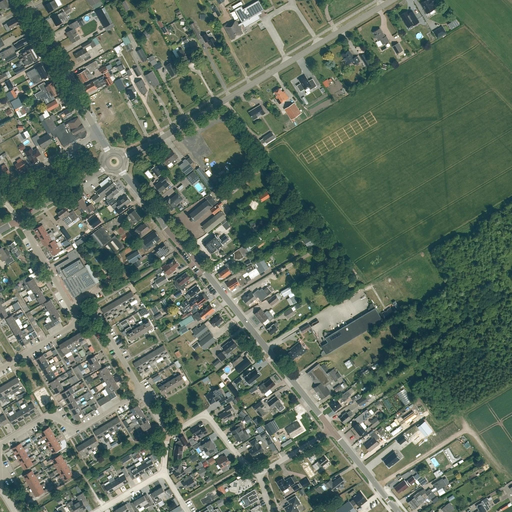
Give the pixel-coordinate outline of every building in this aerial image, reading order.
[(5,0),(1,0),(0,1),(0,5),(2,9),(9,5),(5,0)] [(54,9),(59,7),(54,0),(50,3),(45,5),(49,12),(54,9)] [(102,6),(99,2),(101,1),(100,0),(87,0),(91,6),(93,5),(95,10),(102,6)] [(243,24),(245,28),(261,19),(259,15),(262,13),(261,12),(264,10),(258,0),(243,9),(241,6),(234,10),(242,23),(238,25),(236,21),(229,25),(228,23),(224,26),(232,40),(243,33),(241,30),(239,26),(243,24)] [(420,3),(427,14),(435,9),(432,5),(435,4),(433,0),(423,0),(424,1),(420,3)] [(121,3),(126,11),(129,9),(125,1),(121,3)] [(101,9),(95,12),(104,28),(110,24),(101,9)] [(405,12),(400,15),(406,25),(408,28),(411,25),(412,25),(413,26),(419,23),(419,22),(413,11),(409,14),(407,11),(405,12)] [(56,26),(62,23),(68,20),(64,12),(52,18),(56,26)] [(10,28),(19,24),(18,21),(18,20),(17,20),(15,18),(7,22),(7,23),(3,25),(7,31),(11,29),(10,28)] [(82,18),(77,20),(81,27),(86,24),(82,18)] [(448,24),(451,29),(460,24),(457,19),(448,24)] [(67,32),(73,42),(80,38),(75,29),(79,26),(76,21),(69,25),(72,29),(67,32)] [(198,40),(201,38),(199,34),(200,34),(196,26),(192,29),(198,40)] [(434,32),(437,38),(446,33),(442,27),(434,32)] [(380,28),(373,33),(378,41),(380,40),(383,45),(389,41),(386,36),(385,37),(380,28)] [(145,31),(139,35),(143,39),(148,35),(145,31)] [(207,41),(209,45),(210,44),(212,48),(218,44),(211,33),(208,35),(207,33),(202,36),(205,42),(207,41)] [(131,42),(127,35),(122,38),(125,45),(126,45),(129,50),(132,48),(130,43),(131,42)] [(19,41),(13,44),(16,48),(29,41),(26,37),(23,39),(22,38),(19,40),(19,41)] [(409,39),(414,48),(418,46),(413,37),(409,39)] [(90,44),(91,45),(92,48),(96,46),(94,43),(93,40),(82,45),(84,49),(75,54),(79,61),(84,58),(85,60),(91,57),(89,55),(85,47),(90,44)] [(392,46),(396,54),(403,51),(398,43),(392,46)] [(15,52),(12,46),(3,52),(6,57),(15,52)] [(192,62),(196,60),(192,54),(199,50),(196,46),(194,48),(193,47),(191,48),(192,49),(187,52),(189,55),(188,56),(192,62)] [(32,47),(26,51),(20,54),(21,56),(19,57),(21,61),(24,59),(35,52),(32,47)] [(136,51),(140,58),(145,55),(141,49),(136,51)] [(184,59),(187,65),(192,62),(188,56),(187,57),(182,49),(177,52),(182,60),(184,59)] [(349,51),(342,55),(348,64),(352,62),(354,65),(360,61),(357,56),(354,58),(349,51)] [(28,65),(29,64),(32,62),(32,61),(38,58),(35,52),(24,59),(26,62),(28,65)] [(363,60),(366,66),(370,64),(364,53),(359,56),(362,60),(363,60)] [(152,56),(148,58),(152,66),(154,65),(157,63),(152,56)] [(87,69),(84,70),(81,72),(81,73),(77,75),(80,79),(90,73),(100,67),(96,61),(85,66),(87,69)] [(156,70),(162,67),(160,62),(157,63),(154,65),(156,70)] [(172,77),(179,72),(173,62),(166,66),(167,68),(166,68),(169,72),(172,77)] [(34,76),(45,70),(42,65),(36,68),(35,68),(29,71),(32,77),(34,76)] [(102,74),(108,70),(106,66),(99,69),(102,74)] [(103,80),(108,77),(114,74),(111,69),(103,74),(104,76),(98,80),(97,79),(84,86),(86,90),(103,80)] [(41,79),(48,75),(45,70),(34,76),(32,77),(30,78),(30,79),(34,85),(42,80),(41,79)] [(152,71),(145,75),(150,85),(152,84),(153,87),(159,84),(152,71)] [(80,79),(82,83),(85,81),(86,81),(89,80),(89,79),(93,76),(90,73),(80,79)] [(301,83),(297,86),(300,92),(304,89),(305,90),(309,88),(310,90),(317,86),(312,79),(308,81),(305,76),(299,80),(301,83)] [(86,90),(88,93),(97,88),(97,89),(105,84),(106,86),(111,83),(108,77),(103,80),(86,90)] [(115,82),(119,91),(124,88),(122,85),(123,85),(120,79),(115,82)] [(136,83),(142,94),(147,90),(143,83),(144,83),(142,79),(136,83)] [(36,98),(39,96),(48,91),(55,87),(52,82),(46,85),(44,82),(38,85),(41,91),(37,93),(34,94),(36,98)] [(134,93),(135,92),(132,86),(127,89),(128,92),(126,93),(131,100),(136,97),(134,93)] [(51,96),(58,93),(55,87),(48,91),(39,96),(40,100),(43,98),(44,99),(45,100),(51,96)] [(276,97),(277,99),(280,104),(289,98),(284,91),(283,92),(280,88),(274,92),(276,96),(276,97)] [(5,93),(9,101),(17,96),(12,89),(5,93)] [(29,102),(30,105),(40,100),(38,97),(29,102)] [(55,100),(45,106),(48,111),(58,105),(55,100)] [(284,109),(287,114),(293,122),(295,121),(293,118),(301,113),(294,103),(284,109)] [(265,114),(260,105),(254,109),(255,109),(249,112),(254,120),(262,115),(265,114)] [(44,106),(41,108),(44,114),(41,115),(44,120),(53,136),(56,134),(63,147),(69,143),(70,143),(76,139),(77,139),(75,137),(76,136),(77,137),(78,138),(79,138),(80,138),(79,138),(86,134),(86,135),(86,134),(86,133),(86,132),(86,131),(86,130),(85,130),(85,129),(78,117),(65,124),(64,123),(56,127),(50,116),(49,116),(44,106)] [(26,107),(25,107),(19,110),(22,115),(27,112),(28,111),(28,109),(28,108),(26,107)] [(60,118),(61,118),(62,117),(63,120),(68,117),(72,115),(71,115),(75,113),(72,107),(69,109),(69,108),(63,111),(63,112),(59,114),(58,115),(60,118)] [(271,132),(262,138),(266,143),(275,138),(271,132)] [(37,135),(31,138),(36,146),(39,144),(42,148),(47,145),(52,142),(51,140),(52,139),(51,138),(51,139),(48,134),(39,139),(37,135)] [(37,160),(35,157),(40,154),(37,148),(32,151),(31,148),(30,149),(29,148),(28,148),(26,149),(25,150),(25,151),(24,152),(31,163),(37,160)] [(177,162),(176,159),(178,157),(172,150),(162,158),(168,165),(171,162),(173,165),(177,162)] [(21,158),(16,161),(17,163),(15,165),(18,171),(25,166),(21,158)] [(193,169),(190,165),(188,163),(181,168),(186,175),(193,169)] [(5,164),(0,167),(2,169),(0,169),(0,173),(2,177),(9,172),(5,164)] [(151,169),(155,175),(159,171),(155,166),(151,169)] [(196,170),(211,189),(215,187),(199,167),(196,170)] [(155,185),(161,192),(170,185),(166,181),(168,179),(163,173),(158,177),(161,180),(155,185)] [(116,185),(112,179),(101,188),(105,193),(114,185),(116,185)] [(238,188),(235,185),(232,187),(230,184),(219,192),(222,196),(233,188),(235,190),(238,188)] [(106,195),(109,198),(106,200),(109,205),(114,201),(111,198),(119,191),(114,185),(105,193),(106,195)] [(91,198),(95,203),(106,195),(105,193),(101,188),(100,188),(98,189),(99,190),(97,191),(98,193),(91,198)] [(169,198),(165,202),(171,210),(176,206),(175,205),(183,199),(178,193),(170,199),(169,198)] [(117,201),(113,205),(119,213),(125,209),(127,207),(126,205),(131,202),(128,198),(128,197),(127,196),(126,196),(126,195),(117,201)] [(194,222),(208,210),(217,203),(212,197),(208,201),(207,200),(203,204),(189,215),(188,215),(190,218),(191,220),(192,220),(194,222)] [(75,203),(81,212),(87,208),(89,212),(95,209),(91,203),(87,206),(82,198),(75,203)] [(211,210),(215,215),(220,222),(222,225),(227,221),(225,218),(226,218),(219,210),(221,208),(219,206),(223,203),(221,201),(211,210)] [(64,207),(60,211),(70,224),(78,217),(73,210),(70,213),(67,210),(64,207)] [(127,223),(130,227),(141,219),(134,210),(128,215),(132,219),(127,223)] [(59,216),(56,219),(58,222),(61,219),(63,218),(66,222),(68,225),(70,224),(60,211),(57,213),(59,216)] [(93,227),(101,221),(96,215),(89,221),(93,227)] [(207,233),(220,222),(215,215),(202,226),(207,233)] [(142,225),(133,232),(139,239),(141,237),(147,232),(147,231),(149,229),(150,228),(146,223),(145,223),(142,225)] [(46,231),(43,225),(34,230),(38,236),(46,231)] [(90,235),(100,248),(100,247),(109,259),(125,247),(115,235),(111,238),(102,226),(95,232),(90,235)] [(53,234),(52,232),(48,234),(46,231),(38,236),(41,241),(53,234)] [(121,237),(124,241),(132,235),(128,231),(121,237)] [(155,232),(139,243),(146,251),(153,246),(161,240),(157,234),(157,233),(156,232),(155,232)] [(82,238),(76,242),(78,246),(84,241),(89,238),(85,233),(81,236),(82,238)] [(47,245),(46,245),(52,241),(51,239),(54,237),(53,234),(41,241),(44,246),(47,245)] [(308,245),(316,240),(312,234),(304,238),(308,245)] [(204,244),(212,253),(223,244),(229,239),(226,235),(220,240),(218,237),(217,238),(215,235),(204,244)] [(136,242),(134,239),(127,245),(129,247),(136,242)] [(52,241),(46,245),(47,245),(50,250),(61,243),(60,241),(56,243),(54,240),(52,241)] [(12,243),(11,243),(9,244),(10,244),(8,246),(13,253),(13,252),(16,257),(20,254),(17,250),(13,243),(12,243)] [(50,250),(53,255),(61,251),(59,248),(63,246),(61,243),(50,250)] [(157,252),(152,256),(156,261),(161,257),(169,251),(164,244),(156,250),(157,252)] [(234,253),(235,254),(234,259),(235,259),(237,257),(239,260),(244,257),(248,253),(249,252),(244,246),(245,245),(232,253),(233,254),(234,253)] [(0,248),(0,257),(1,259),(4,257),(9,264),(13,261),(9,254),(9,253),(7,249),(3,251),(1,248),(0,248)] [(74,298),(96,284),(75,249),(67,254),(69,258),(56,266),(74,298)] [(130,255),(127,257),(131,263),(141,257),(137,250),(130,255)] [(124,266),(117,256),(111,260),(119,270),(124,266)] [(175,269),(179,265),(175,259),(167,266),(166,264),(162,267),(164,270),(162,272),(165,275),(167,273),(168,276),(176,270),(175,269)] [(247,272),(246,273),(237,279),(240,284),(242,287),(247,284),(248,283),(244,277),(248,274),(251,279),(265,270),(259,261),(254,265),(256,268),(248,273),(247,272)] [(115,269),(115,268),(109,262),(107,263),(112,269),(110,271),(112,272),(107,276),(111,280),(118,275),(117,273),(118,272),(115,269)] [(234,267),(232,264),(230,262),(225,265),(227,267),(219,273),(223,278),(231,273),(230,271),(232,269),(233,268),(234,268),(234,267)] [(244,268),(247,272),(254,268),(251,264),(244,268)] [(120,271),(125,279),(129,277),(124,271),(126,269),(125,267),(120,271)] [(231,290),(240,284),(237,279),(246,273),(247,272),(244,268),(227,278),(229,281),(227,283),(231,290)] [(104,280),(107,277),(102,271),(99,274),(104,280)] [(186,286),(184,284),(183,283),(190,278),(186,273),(181,276),(179,278),(177,280),(177,281),(176,282),(177,284),(175,285),(178,290),(186,286)] [(156,282),(152,285),(154,289),(168,281),(165,275),(155,281),(156,282)] [(24,283),(25,285),(23,286),(26,289),(27,289),(30,287),(36,283),(33,278),(30,279),(28,276),(22,280),(24,283)] [(36,283),(30,287),(27,289),(28,291),(31,289),(33,292),(39,289),(36,283)] [(201,290),(197,285),(193,288),(192,288),(187,291),(189,294),(185,296),(188,299),(191,297),(201,290)] [(243,299),(248,305),(258,297),(261,301),(272,292),(267,287),(263,291),(262,288),(259,291),(259,290),(253,295),(251,292),(247,294),(248,295),(243,299)] [(284,297),(292,292),(289,287),(281,292),(284,297)] [(33,292),(28,295),(32,301),(36,298),(43,294),(39,289),(33,292)] [(180,289),(173,294),(175,297),(183,293),(180,289)] [(130,303),(136,299),(132,291),(126,295),(130,303)] [(292,292),(288,295),(290,298),(287,299),(290,305),(298,301),(292,292)] [(39,303),(46,300),(43,294),(36,298),(39,303)] [(270,301),(273,305),(279,300),(275,294),(268,299),(270,301)] [(124,306),(130,303),(126,295),(120,299),(124,306)] [(182,304),(175,309),(177,312),(182,308),(182,309),(185,313),(181,317),(183,320),(198,310),(197,309),(201,306),(204,303),(207,300),(202,295),(196,300),(195,299),(190,303),(187,300),(182,304)] [(47,308),(47,309),(53,305),(50,299),(41,304),(43,307),(45,305),(47,308)] [(118,310),(124,306),(120,299),(114,302),(118,310)] [(108,306),(112,313),(118,310),(114,302),(108,306)] [(370,311),(364,315),(331,334),(330,331),(329,332),(325,331),(324,335),(328,343),(321,347),(326,355),(383,320),(373,303),(370,304),(369,310),(370,311)] [(193,315),(195,318),(198,321),(202,318),(203,319),(207,316),(215,310),(210,304),(199,313),(198,312),(193,315)] [(48,311),(50,314),(57,310),(53,305),(47,309),(47,308),(45,310),(46,312),(48,311)] [(101,309),(106,317),(112,313),(108,306),(101,309)] [(385,311),(381,313),(385,319),(393,315),(394,315),(398,313),(396,309),(392,311),(391,307),(387,309),(388,310),(385,311)] [(288,319),(295,314),(292,308),(284,313),(288,319)] [(267,311),(264,313),(261,309),(255,314),(262,323),(267,318),(270,321),(274,317),(269,311),(267,311)] [(0,312),(0,317),(1,319),(7,315),(11,313),(9,310),(5,312),(4,310),(0,312)] [(51,321),(60,316),(57,310),(50,314),(48,315),(51,321)] [(192,314),(182,320),(179,322),(181,326),(179,328),(180,330),(178,332),(181,335),(189,330),(185,325),(194,320),(194,319),(195,318),(193,315),(192,314)] [(11,315),(5,319),(8,324),(15,320),(18,318),(16,315),(13,317),(11,315)] [(223,320),(218,315),(212,320),(210,322),(213,326),(215,324),(216,325),(217,325),(218,325),(220,323),(219,323),(223,320)] [(15,320),(8,324),(11,329),(18,326),(15,320)] [(148,331),(153,328),(149,320),(146,322),(144,320),(142,321),(143,323),(148,331)] [(148,331),(143,323),(140,325),(138,322),(136,324),(137,324),(138,327),(142,334),(148,331)] [(278,329),(276,327),(278,325),(276,322),(274,324),(267,329),(271,335),(278,329)] [(211,332),(208,329),(204,324),(198,328),(197,327),(192,331),(197,338),(197,337),(200,341),(198,342),(204,350),(216,340),(210,333),(211,332)] [(309,324),(300,329),(302,333),(311,328),(309,324)] [(18,326),(11,329),(15,335),(21,331),(18,326)] [(137,337),(133,330),(131,327),(125,330),(127,333),(131,340),(137,337)] [(137,337),(142,334),(138,327),(133,330),(137,337)] [(25,332),(23,334),(21,331),(15,335),(18,340),(24,336),(27,335),(25,332)] [(87,341),(81,332),(75,335),(80,343),(83,341),(84,343),(87,341)] [(81,345),(80,343),(75,335),(70,338),(76,348),(81,345)] [(18,340),(21,346),(30,341),(29,338),(26,339),(24,336),(18,340)] [(69,349),(72,347),(73,350),(76,348),(70,338),(65,342),(69,349)] [(217,356),(221,361),(226,357),(224,355),(227,352),(227,354),(237,346),(232,340),(227,344),(227,343),(222,347),(225,350),(222,352),(217,356)] [(65,342),(59,345),(61,347),(57,349),(61,357),(71,352),(69,349),(65,342)] [(299,342),(292,348),(293,349),(287,354),(292,360),(297,356),(297,357),(300,355),(307,351),(299,342)] [(162,357),(168,353),(164,345),(157,349),(162,357)] [(157,349),(151,352),(156,360),(162,357),(157,349)] [(156,360),(151,352),(145,356),(150,364),(156,360)] [(45,357),(48,356),(46,353),(36,359),(39,364),(46,360),(45,357)] [(91,365),(98,361),(95,355),(88,360),(90,363),(87,364),(89,366),(89,367),(91,365)] [(145,356),(140,360),(144,367),(150,364),(145,356)] [(241,356),(232,363),(235,367),(238,365),(242,370),(251,363),(247,357),(244,360),(241,356)] [(223,365),(219,359),(213,364),(217,369),(223,365)] [(49,365),(46,360),(39,364),(42,370),(49,365)] [(140,360),(133,363),(138,371),(144,367),(140,360)] [(98,361),(91,365),(89,367),(89,366),(88,367),(91,372),(101,366),(98,361)] [(46,375),(53,371),(50,367),(53,365),(52,364),(49,365),(42,370),(46,375)] [(319,364),(307,373),(317,386),(313,388),(321,399),(331,392),(326,386),(333,381),(328,376),(327,374),(325,372),(328,369),(324,364),(320,366),(319,364)] [(98,375),(99,378),(102,376),(109,372),(106,366),(99,370),(101,373),(98,375)] [(335,368),(327,374),(328,376),(330,375),(334,381),(338,378),(341,376),(338,372),(336,373),(337,372),(335,368)] [(46,375),(49,381),(56,376),(54,373),(57,371),(56,369),(53,371),(46,375)] [(245,377),(244,378),(249,384),(250,383),(252,385),(256,382),(254,380),(261,375),(256,369),(251,373),(250,372),(245,376),(245,377)] [(101,381),(103,383),(106,381),(105,381),(113,377),(109,372),(102,376),(104,379),(101,381)] [(180,385),(185,381),(181,374),(177,376),(176,373),(173,374),(175,377),(180,385)] [(60,376),(50,382),(53,388),(60,383),(59,381),(62,379),(60,376)] [(7,383),(12,391),(14,390),(15,389),(17,391),(19,390),(17,387),(21,385),(16,377),(9,382),(7,383)] [(105,388),(109,386),(116,382),(113,377),(105,381),(106,381),(107,384),(104,386),(105,388)] [(180,385),(175,377),(170,380),(174,388),(180,385)] [(275,384),(271,379),(264,384),(263,383),(258,387),(264,394),(275,384)] [(163,381),(165,384),(164,384),(169,391),(174,388),(170,380),(167,382),(165,380),(163,381)] [(65,385),(63,382),(60,383),(53,388),(56,393),(64,389),(62,386),(63,385),(63,386),(65,385)] [(116,382),(109,386),(105,388),(106,388),(105,389),(108,394),(111,393),(114,398),(117,396),(116,394),(114,391),(119,388),(116,382)] [(12,391),(7,383),(2,386),(1,387),(6,394),(7,394),(9,392),(11,395),(13,394),(12,391)] [(159,387),(163,394),(169,391),(164,384),(161,386),(160,383),(158,384),(159,387)] [(232,383),(228,386),(235,396),(239,393),(232,383)] [(68,389),(61,393),(64,398),(72,394),(75,392),(71,387),(68,389)] [(409,402),(408,399),(411,397),(405,387),(396,392),(403,405),(409,402)] [(213,391),(211,392),(206,396),(211,404),(216,401),(219,400),(220,403),(226,399),(222,393),(223,393),(220,388),(217,390),(216,389),(213,391)] [(330,406),(334,411),(341,405),(340,403),(343,401),(343,402),(349,398),(348,397),(351,395),(348,390),(342,395),(342,396),(340,397),(340,398),(330,406)] [(354,402),(361,397),(359,393),(351,398),(354,402)] [(72,394),(64,398),(66,400),(68,404),(74,400),(75,399),(72,394)] [(278,409),(279,410),(281,410),(283,408),(283,407),(282,405),(280,402),(280,401),(276,396),(268,403),(272,408),(275,405),(278,409)] [(359,406),(368,401),(365,396),(356,401),(359,406)] [(74,400),(68,404),(71,409),(78,405),(81,403),(79,400),(78,398),(75,399),(74,400)] [(261,401),(253,407),(260,416),(265,413),(261,408),(264,406),(261,401)] [(26,407),(31,414),(37,411),(32,403),(28,405),(26,402),(25,403),(24,404),(26,407)] [(81,410),(79,407),(82,405),(81,403),(78,405),(71,409),(74,415),(81,410)] [(134,415),(141,410),(138,405),(131,409),(133,412),(128,415),(130,417),(134,415)] [(219,415),(224,423),(229,420),(228,419),(233,415),(231,411),(233,409),(230,405),(225,408),(227,410),(219,415)] [(31,414),(26,407),(22,409),(20,406),(18,407),(20,410),(25,418),(31,414)] [(363,421),(368,417),(372,415),(367,409),(355,419),(357,422),(361,419),(363,421)] [(14,414),(19,421),(25,418),(20,410),(16,412),(14,410),(12,411),(14,414)] [(74,415),(77,420),(85,416),(81,410),(74,415)] [(137,420),(145,416),(141,410),(134,415),(136,417),(131,420),(133,423),(137,420)] [(350,417),(353,414),(350,411),(347,413),(346,412),(343,415),(343,416),(340,418),(344,423),(351,418),(350,417)] [(19,421),(14,414),(10,416),(8,413),(6,414),(8,417),(13,425),(19,421)] [(411,413),(404,418),(406,422),(414,417),(411,413)] [(0,422),(2,426),(8,422),(4,414),(0,416),(0,422)] [(141,425),(148,421),(145,416),(137,420),(139,423),(134,426),(136,428),(141,425)] [(112,421),(116,428),(117,428),(120,426),(122,429),(124,428),(123,425),(123,424),(118,417),(114,420),(112,421)] [(376,417),(370,421),(375,427),(381,423),(376,417)] [(366,431),(360,424),(363,421),(361,419),(357,422),(358,423),(353,427),(359,435),(362,433),(363,434),(366,431)] [(117,428),(116,428),(112,421),(108,423),(106,424),(106,425),(110,432),(111,432),(114,429),(116,433),(118,431),(117,428)] [(141,437),(148,433),(146,429),(148,428),(151,426),(148,421),(141,425),(142,428),(138,431),(141,437)] [(277,431),(271,421),(263,426),(269,436),(277,431)] [(425,421),(418,427),(426,436),(432,431),(425,421)] [(243,431),(241,429),(244,427),(241,422),(236,425),(237,428),(232,431),(234,436),(243,431)] [(303,430),(299,422),(297,424),(296,422),(286,429),(291,438),(303,430)] [(100,428),(105,435),(108,433),(110,436),(112,435),(111,432),(110,432),(106,425),(102,427),(100,428)] [(199,438),(208,433),(204,426),(199,429),(197,426),(191,430),(195,436),(198,434),(199,438)] [(43,437),(43,438),(52,433),(49,427),(41,433),(40,432),(36,434),(37,436),(41,434),(43,437)] [(105,435),(100,428),(96,431),(96,430),(94,431),(98,439),(102,436),(104,440),(107,438),(105,435)] [(245,440),(250,437),(245,430),(243,431),(234,436),(237,441),(243,438),(245,440)] [(372,439),(365,445),(370,451),(379,444),(376,440),(379,438),(374,432),(370,436),(372,439)] [(46,442),(46,443),(55,438),(52,433),(43,438),(43,437),(39,439),(40,442),(44,439),(46,442)] [(397,440),(396,440),(400,445),(400,444),(407,439),(403,434),(403,435),(397,440)] [(183,446),(188,443),(184,435),(179,438),(180,440),(176,442),(176,446),(175,446),(175,452),(174,452),(174,457),(182,458),(183,446)] [(88,440),(89,440),(93,447),(97,445),(99,448),(101,447),(99,444),(95,437),(90,439),(88,440)] [(192,437),(188,440),(192,446),(198,442),(197,440),(194,441),(192,437)] [(49,447),(50,448),(58,443),(55,438),(46,443),(46,442),(42,445),(43,447),(47,444),(49,447)] [(253,457),(264,451),(260,444),(259,444),(256,439),(250,442),(253,448),(249,450),(253,457)] [(396,442),(393,439),(375,453),(380,460),(383,457),(380,454),(396,442)] [(82,444),(83,444),(87,451),(91,449),(93,452),(95,451),(93,447),(89,440),(88,440),(84,443),(82,444)] [(213,450),(216,449),(211,440),(207,443),(206,442),(205,442),(204,446),(203,447),(200,442),(200,441),(193,446),(195,449),(199,446),(202,452),(205,450),(209,456),(211,455),(213,455),(213,454),(215,453),(213,450)] [(15,454),(24,449),(24,450),(28,447),(27,445),(23,448),(20,443),(12,449),(15,454)] [(58,443),(50,448),(49,447),(45,450),(46,452),(50,449),(53,454),(61,448),(58,443)] [(87,451),(83,444),(78,446),(76,447),(81,455),(85,452),(87,455),(89,454),(87,451)] [(24,450),(24,449),(15,454),(18,459),(27,454),(27,455),(31,453),(30,450),(26,453),(24,450)] [(400,459),(398,456),(394,451),(394,452),(389,456),(387,457),(386,458),(387,458),(384,461),(384,460),(383,461),(389,468),(389,467),(392,465),(398,461),(400,459)] [(27,455),(27,454),(18,459),(21,464),(30,459),(30,460),(34,458),(33,456),(29,458),(27,455)] [(149,460),(146,461),(150,469),(155,466),(153,461),(155,460),(152,454),(149,456),(147,457),(149,460)] [(54,464),(55,465),(64,460),(60,455),(52,460),(51,459),(47,462),(49,464),(53,461),(54,464)] [(230,462),(225,455),(223,457),(222,456),(217,458),(220,463),(219,464),(222,469),(226,466),(225,465),(230,462)] [(328,461),(324,456),(318,461),(316,463),(320,468),(322,466),(328,461)] [(32,463),(30,460),(30,459),(21,464),(24,470),(33,465),(37,463),(36,461),(32,463)] [(141,464),(146,472),(150,469),(146,461),(145,459),(140,462),(141,464)] [(57,470),(58,470),(67,465),(64,460),(55,465),(54,464),(50,467),(52,469),(56,467),(57,470)] [(136,477),(141,474),(136,467),(135,464),(127,469),(130,475),(132,475),(134,474),(136,477)] [(136,467),(141,474),(146,472),(141,464),(136,467)] [(174,467),(177,472),(174,473),(178,479),(186,474),(192,470),(190,466),(184,470),(183,468),(182,468),(179,464),(174,467)] [(61,476),(70,470),(67,465),(58,470),(57,470),(53,472),(50,474),(51,477),(55,475),(55,474),(59,472),(60,475),(61,476)] [(122,469),(124,474),(119,477),(124,485),(129,482),(126,477),(129,476),(124,468),(122,469)] [(70,470),(61,476),(60,475),(57,477),(58,479),(62,477),(64,481),(73,476),(70,470)] [(26,481),(35,476),(36,477),(40,475),(38,473),(34,475),(32,471),(23,476),(26,481)] [(230,486),(231,487),(232,488),(236,489),(237,490),(236,491),(238,494),(242,492),(241,490),(243,489),(244,490),(252,486),(246,475),(237,481),(237,479),(230,484),(231,486),(230,486)] [(36,477),(35,476),(26,481),(29,486),(38,481),(39,482),(43,480),(41,478),(37,480),(36,477)] [(340,487),(345,482),(341,476),(333,483),(330,480),(325,484),(329,488),(330,487),(334,492),(340,488),(340,487)] [(408,482),(407,483),(404,479),(394,487),(399,493),(402,491),(403,491),(409,486),(416,480),(413,476),(407,481),(408,482)] [(424,476),(418,481),(422,486),(428,481),(424,476)] [(108,480),(110,483),(115,490),(119,487),(115,480),(113,477),(108,480)] [(115,480),(119,487),(124,485),(119,477),(115,480)] [(192,477),(184,482),(182,483),(185,488),(188,486),(190,489),(197,485),(192,477)] [(283,478),(280,480),(279,480),(277,481),(277,482),(276,482),(282,491),(289,487),(288,487),(294,483),(291,477),(285,481),(283,478)] [(442,478),(433,484),(438,490),(446,485),(442,478)] [(39,482),(38,481),(29,486),(32,492),(41,486),(42,487),(46,485),(45,483),(40,485),(39,482)] [(107,489),(109,493),(115,490),(110,483),(105,486),(104,483),(101,485),(104,490),(107,489)] [(42,487),(41,486),(32,492),(36,497),(44,492),(45,493),(49,490),(48,488),(44,490),(42,487)] [(315,488),(320,494),(324,492),(319,486),(315,488)] [(165,491),(162,487),(157,490),(161,497),(164,496),(166,499),(171,496),(167,490),(165,491)] [(254,489),(241,497),(245,503),(242,504),(245,508),(259,499),(257,497),(258,496),(256,494),(257,493),(254,489)] [(420,494),(421,495),(426,492),(424,489),(418,492),(412,496),(413,498),(408,502),(411,506),(414,503),(417,501),(416,500),(418,499),(417,498),(418,497),(418,496),(420,494)] [(414,503),(411,506),(413,509),(419,504),(422,502),(421,501),(424,499),(424,498),(427,495),(430,499),(435,495),(430,489),(426,492),(421,495),(420,494),(418,496),(418,497),(417,498),(418,499),(416,500),(417,501),(414,503)] [(163,500),(161,498),(161,497),(157,490),(152,493),(154,497),(152,499),(155,505),(163,500)] [(352,497),(353,498),(353,499),(349,502),(349,501),(336,511),(357,511),(353,506),(357,503),(359,506),(367,500),(360,491),(352,497)] [(76,497),(79,501),(77,503),(82,511),(86,508),(83,502),(87,500),(82,493),(76,497)] [(147,500),(144,495),(139,498),(143,506),(148,503),(150,506),(152,504),(149,498),(147,500)] [(300,504),(296,496),(288,501),(290,504),(284,508),(286,511),(298,511),(299,511),(296,506),(300,504)] [(138,509),(143,506),(139,498),(134,502),(136,506),(134,508),(136,511),(138,511),(140,511),(138,509)] [(219,506),(225,503),(223,498),(217,502),(219,506)] [(73,508),(75,511),(79,511),(82,511),(77,503),(74,504),(72,501),(66,504),(69,510),(73,508)] [(478,510),(479,510),(480,511),(484,511),(486,511),(490,508),(488,505),(486,502),(483,504),(482,502),(481,503),(476,506),(478,510)]
